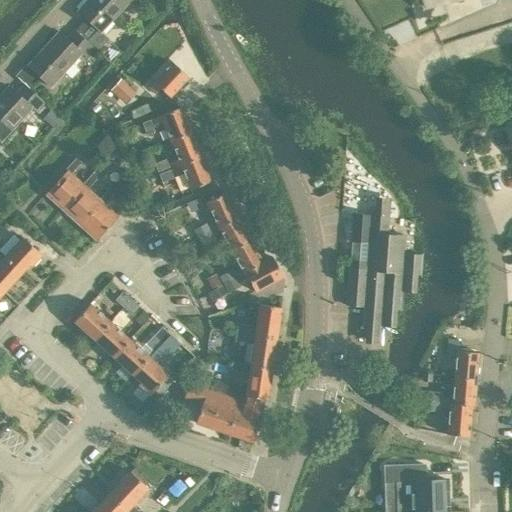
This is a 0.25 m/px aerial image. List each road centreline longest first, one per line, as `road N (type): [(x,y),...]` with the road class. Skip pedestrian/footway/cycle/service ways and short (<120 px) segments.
road 1 (unclassified): [(481,511),(496,294),(491,232),(458,152),(348,0)]
road 2 (residential): [(111,407),(31,334),(107,253),(204,348)]
road 3 (tertiary): [(313,280),(303,205),(200,0)]
road 4 (tertiary): [(313,280),(311,384),(285,479)]
road 5 (residential): [(111,407),(137,429),(285,479)]
